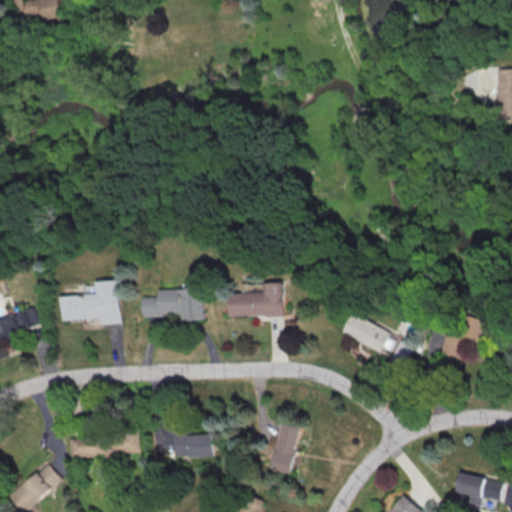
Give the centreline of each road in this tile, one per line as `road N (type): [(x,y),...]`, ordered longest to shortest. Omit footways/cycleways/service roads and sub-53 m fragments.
road 1 (residential): [(405,434),(344,385),(284,369),(66,378),(0,399)]
road 2 (residential): [(511,417),(471,415),(405,434),(366,468),(335,511)]
